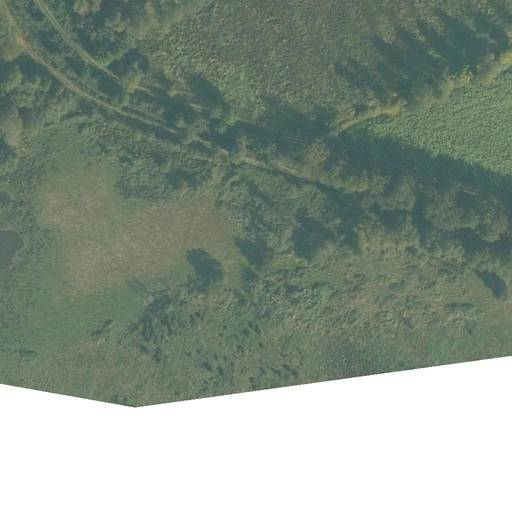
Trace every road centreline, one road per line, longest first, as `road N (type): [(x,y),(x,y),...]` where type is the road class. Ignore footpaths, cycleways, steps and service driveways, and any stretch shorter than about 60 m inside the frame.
road 1 (track): [(10,32),(42,70),(94,110),(511,246)]
road 2 (track): [(511,209),(132,91),(78,55),(38,0)]
